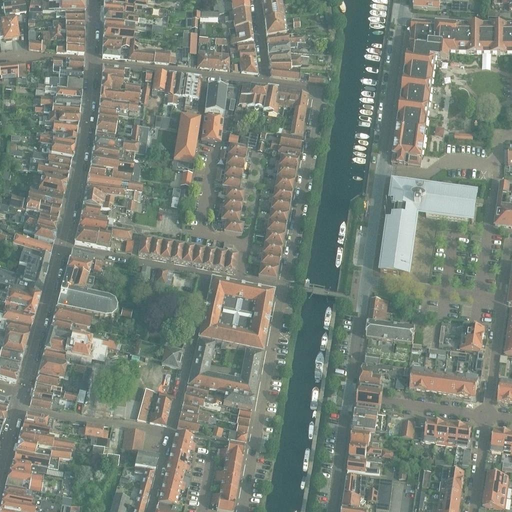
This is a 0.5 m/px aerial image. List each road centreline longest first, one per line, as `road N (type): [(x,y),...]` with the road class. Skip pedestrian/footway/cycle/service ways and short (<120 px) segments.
road 1 (residential): [(283,290),(319,91),(264,81)]
road 2 (residential): [(347,398),(381,172)]
road 3 (residential): [(63,245),(92,61)]
road 4 (residential): [(381,172),(406,0)]
road 5 (residential): [(264,81),(92,61)]
road 6 (residential): [(381,172),(428,177),(451,162),(497,166),(500,137),(511,138)]
road 7 (residential): [(256,448),(283,290)]
road 8 (residential): [(171,430),(208,275)]
road 9 (residential): [(21,396),(63,245)]
road 10 (residential): [(170,433),(18,408)]
road 11 (residential): [(63,245),(208,275)]
road 12 (residential): [(347,398),(486,418)]
